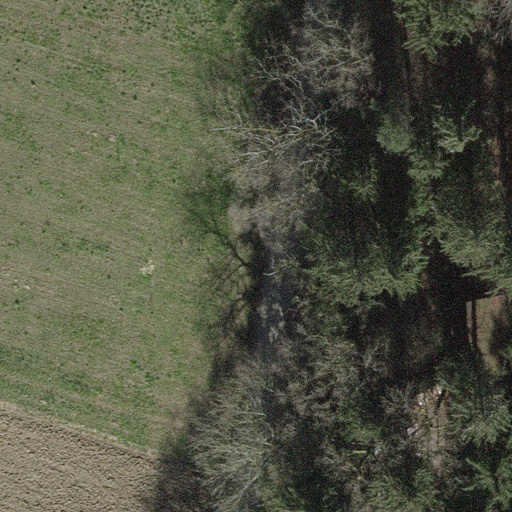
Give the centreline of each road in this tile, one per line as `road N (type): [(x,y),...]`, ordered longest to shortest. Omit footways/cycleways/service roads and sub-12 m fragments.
road 1 (track): [(325,0),(250,511)]
road 2 (track): [(511,415),(465,429),(348,511)]
